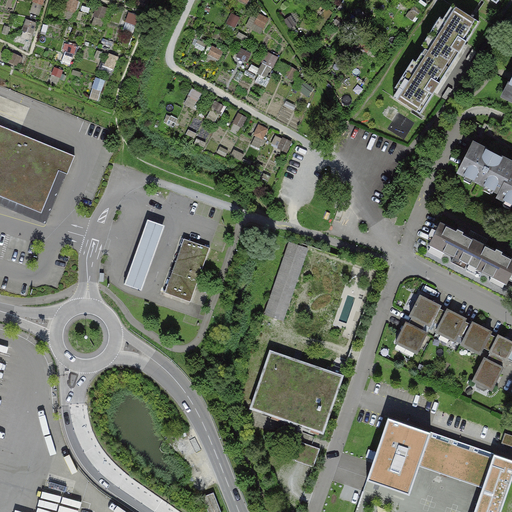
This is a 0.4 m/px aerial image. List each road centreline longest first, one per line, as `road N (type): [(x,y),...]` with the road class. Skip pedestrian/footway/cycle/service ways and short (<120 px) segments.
road 1 (residential): [(511,318),(400,263),(311,511)]
road 2 (primary): [(239,511),(181,386),(155,361),(113,343)]
road 3 (primary): [(79,364),(71,397),(83,449),(112,483),(157,511)]
